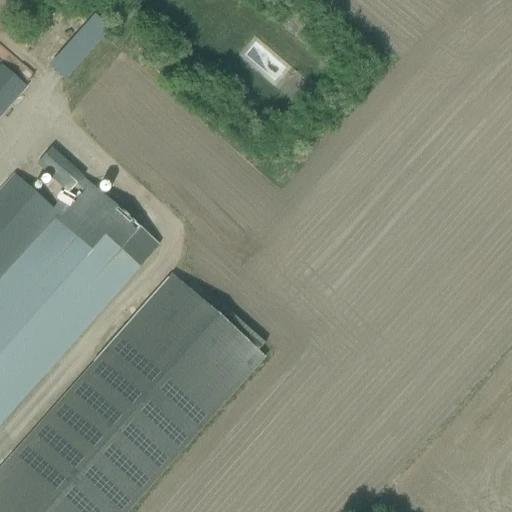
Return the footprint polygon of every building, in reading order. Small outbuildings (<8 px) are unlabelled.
[(100,14),(52,65),(68,80),(116,29),(100,14)] [(0,119),(26,89),(2,68),(0,70),(0,119)] [(318,90),(308,82),(290,105),(300,113),(318,90)] [(0,420),(158,247),(90,186),(61,219),(51,209),(14,176),(0,191),(0,420)] [(71,201),(60,194),(51,209),(61,219),(71,201)] [(0,511),(129,511),(188,446),(264,361),(170,278),(0,469),(0,511)]
